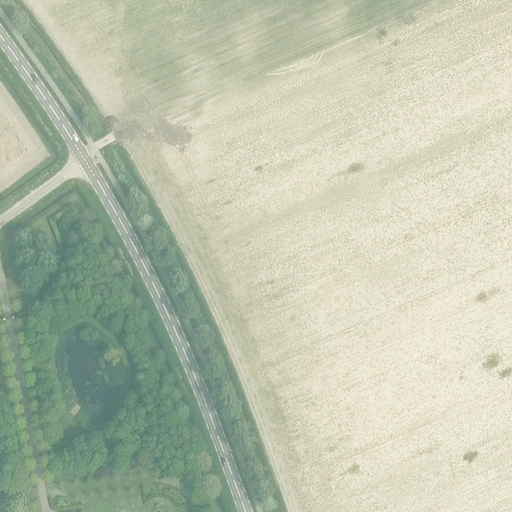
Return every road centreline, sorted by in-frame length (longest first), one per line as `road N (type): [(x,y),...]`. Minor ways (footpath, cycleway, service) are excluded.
road 1 (secondary): [(245,511),(179,341),(84,158)]
road 2 (secondary): [(84,158),(0,34)]
